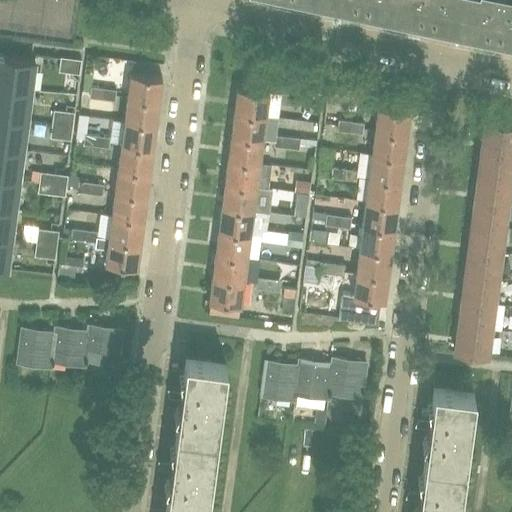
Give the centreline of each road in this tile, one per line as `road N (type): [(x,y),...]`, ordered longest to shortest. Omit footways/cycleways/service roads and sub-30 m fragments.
road 1 (residential): [(129,511),(193,2)]
road 2 (residential): [(380,511),(435,60)]
road 3 (residential): [(435,60),(193,2)]
